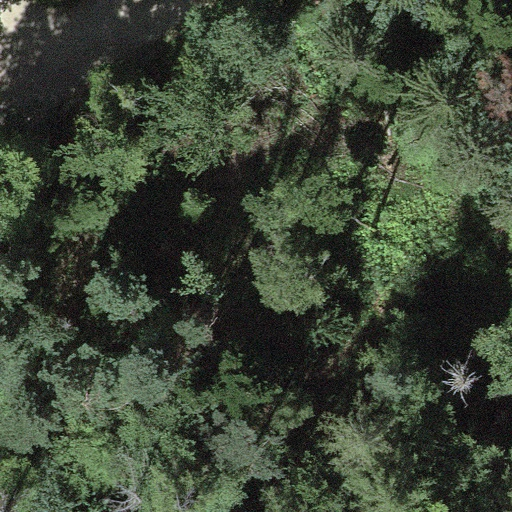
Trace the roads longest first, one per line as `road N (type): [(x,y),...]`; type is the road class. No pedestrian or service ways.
road 1 (track): [(40,43),(118,50),(198,0)]
road 2 (track): [(83,0),(0,95)]
